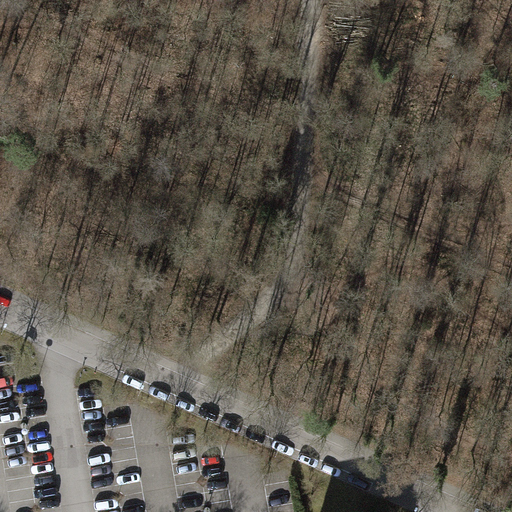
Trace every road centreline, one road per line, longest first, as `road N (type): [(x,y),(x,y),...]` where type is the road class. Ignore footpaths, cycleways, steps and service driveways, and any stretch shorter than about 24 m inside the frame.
road 1 (residential): [(438,507),(0,314)]
road 2 (track): [(164,388),(247,319),(296,256),(306,0)]
